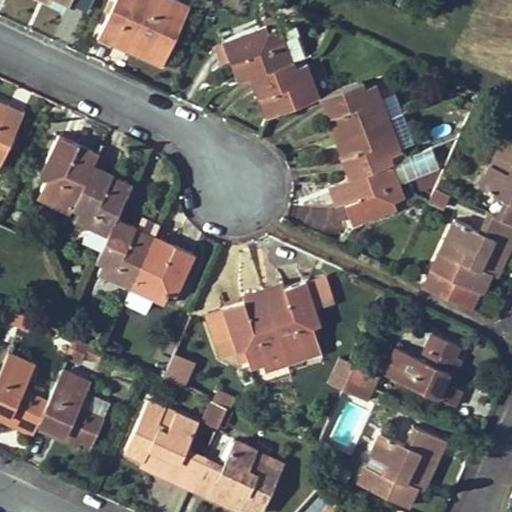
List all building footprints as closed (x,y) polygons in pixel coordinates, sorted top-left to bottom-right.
[(113,0),(99,34),(127,48),(127,49),(161,66),(189,4),(179,0),(113,0)] [(222,38),(234,73),(242,70),(244,77),(250,75),(291,59),(280,27),(279,24),(267,28),(264,23),(222,38)] [(291,59),(250,75),(263,108),(270,106),(272,112),(318,95),(320,94),(308,64),(307,61),(294,65),(291,59)] [(244,77),(242,70),(234,73),(237,80),(244,77)] [(389,114),(377,83),(376,81),(364,85),(362,79),(320,94),(318,95),(331,129),(337,127),(339,133),(389,114)] [(0,159),(22,112),(0,102),(0,159)] [(272,112),(270,106),(263,108),(265,115),(272,112)] [(339,133),(341,139),(335,141),(348,177),(392,160),(389,154),(401,149),(400,145),(389,114),(339,133)] [(339,133),(337,127),(331,129),(333,136),(339,133)] [(46,176),(41,187),(73,202),(92,162),(94,157),(89,155),(92,148),(58,133),(39,172),(46,176)] [(478,183),(507,197),(497,215),(511,221),(511,138),(503,134),(494,152),(511,160),(507,170),(488,161),(478,183)] [(423,169),(431,154),(428,146),(406,155),(413,173),(423,169)] [(94,157),(98,151),(92,148),(89,155),(94,157)] [(344,179),(345,184),(340,187),(345,199),(353,221),(396,205),(394,198),(405,194),(392,160),(348,177),(344,179)] [(124,183),(126,178),(92,162),(73,202),(72,205),(79,208),(75,218),(107,233),(116,216),(130,186),(124,183)] [(130,186),(132,181),(126,178),(124,183),(130,186)] [(337,202),(345,199),(340,187),(338,181),(330,184),(337,202)] [(72,205),(73,202),(41,187),(38,193),(70,209),(72,205)] [(482,257),(499,266),(511,237),(511,221),(497,215),(491,212),(482,229),(453,216),(441,239),(462,249),(457,259),(440,250),(423,286),(471,308),(490,271),(478,265),(482,257)] [(147,238),(150,232),(116,216),(107,233),(96,258),(102,261),(98,271),(132,287),(153,240),(147,238)] [(153,240),(156,234),(150,232),(147,238),(153,240)] [(158,243),(161,237),(156,234),(153,240),(158,243)] [(195,252),(161,237),(158,243),(153,240),(132,287),(125,301),(143,309),(150,295),(163,301),(169,289),(176,293),(195,252)] [(496,273),(499,266),(482,257),(478,265),(490,271),(496,273)] [(323,273),(306,279),(315,308),(333,302),(323,273)] [(271,291),(284,286),(282,279),(262,284),(265,293),(271,291)] [(320,321),(315,308),(306,279),(284,286),(271,291),(273,297),(266,299),(287,362),(290,371),(325,359),(313,324),(320,321)] [(262,284),(242,291),(244,300),(258,295),(265,293),(262,284)] [(273,297),(271,291),(265,293),(266,299),(273,297)] [(266,299),(265,293),(258,295),(259,301),(266,299)] [(266,299),(259,301),(258,295),(244,300),(223,307),(237,349),(244,346),(248,359),(261,355),(264,364),(266,369),(287,362),(266,299)] [(2,320),(28,327),(32,313),(5,306),(2,320)] [(220,354),(237,349),(223,307),(206,313),(220,354)] [(396,346),(384,371),(454,403),(461,387),(449,381),(442,378),(447,369),(453,372),(460,356),(454,354),(459,343),(431,330),(425,344),(432,348),(426,360),(420,356),(396,346)] [(92,368),(100,346),(72,336),(64,358),(92,368)] [(425,344),(420,356),(426,360),(432,348),(425,344)] [(237,349),(241,361),(248,359),(244,346),(237,349)] [(0,410),(8,414),(5,420),(23,428),(26,422),(36,427),(40,420),(49,400),(35,394),(32,400),(20,395),(23,389),(34,363),(8,352),(0,368),(0,410)] [(180,384),(191,361),(173,352),(162,376),(180,384)] [(264,364),(261,355),(248,359),(251,368),(264,364)] [(353,362),(346,359),(334,384),(341,387),(348,373),(353,362)] [(348,373),(371,384),(376,373),(353,362),(348,373)] [(49,400),(40,420),(65,432),(62,438),(78,445),(81,438),(90,443),(111,399),(85,387),(88,380),(63,368),(49,400)] [(449,381),(453,372),(447,369),(442,378),(449,381)] [(364,398),(371,384),(348,373),(341,387),(364,398)] [(35,394),(23,389),(20,395),(32,400),(35,394)] [(197,421),(147,398),(124,448),(143,456),(140,464),(189,487),(203,458),(184,449),(197,421)] [(204,418),(218,424),(227,405),(213,399),(204,418)] [(366,464),(358,480),(410,504),(418,485),(404,478),(408,470),(425,479),(444,436),(417,424),(408,443),(380,430),(369,453),(388,462),(383,472),(366,464)] [(234,437),(220,466),(203,458),(189,487),(239,510),(242,503),(261,511),(284,462),(234,437)] [(421,486),(425,479),(408,470),(404,478),(418,485),(421,486)]
